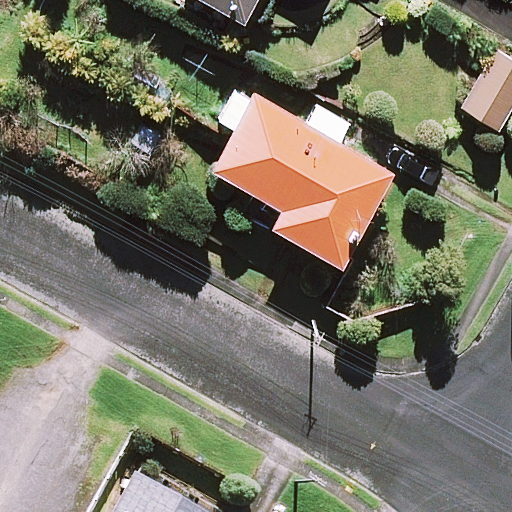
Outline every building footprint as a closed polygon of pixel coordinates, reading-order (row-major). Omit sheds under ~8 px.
[(199,0),(247,26),(261,0),(199,0)] [(511,111),(511,60),(502,54),(466,112),(499,132),(511,111)] [(307,126),(238,88),(220,121),(239,131),(216,174),(286,213),(276,231),(345,269),(397,176),(340,145),(351,125),(318,107),(307,126)] [(161,136),(135,125),(119,166),(145,176),(161,136)] [(199,511),(135,475),(114,511),(199,511)]
